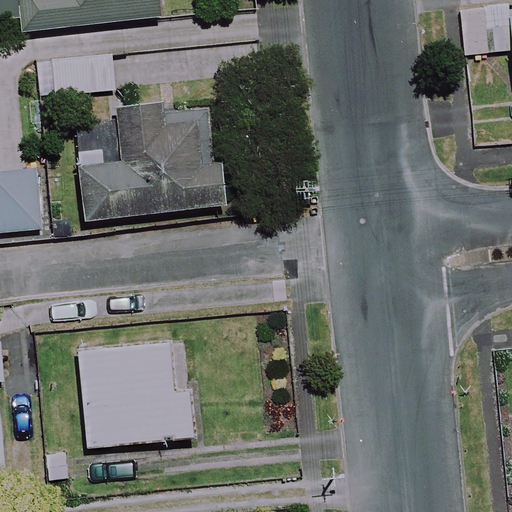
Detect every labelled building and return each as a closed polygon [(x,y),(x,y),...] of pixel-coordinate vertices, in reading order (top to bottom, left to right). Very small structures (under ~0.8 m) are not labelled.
[(0,0),(0,23),(22,22),(20,0),(0,0)] [(20,0),(22,22),(23,32),(160,19),(158,0),(20,0)] [(511,17),(509,18),(508,8),(461,12),(465,56),(511,51),(511,17)] [(116,92),(113,57),(52,62),(55,97),(116,92)] [(215,106),(114,116),(119,164),(82,168),(87,222),(226,207),(215,106)] [(0,173),(0,233),(45,231),(42,171),(0,173)] [(195,439),(186,341),(80,351),(90,449),(195,439)]
